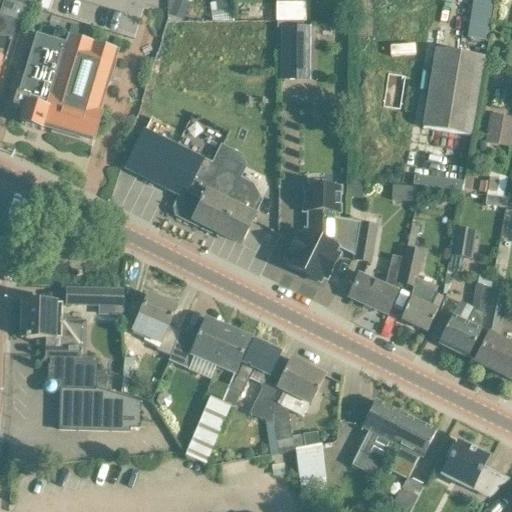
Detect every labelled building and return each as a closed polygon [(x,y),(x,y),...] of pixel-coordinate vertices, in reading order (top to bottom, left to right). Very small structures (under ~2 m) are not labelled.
[(3,0),(0,12),(0,15),(0,16),(14,21),(18,22),(23,24),(25,17),(35,3),(37,0),(3,0)] [(178,0),(175,0),(168,16),(183,23),(191,6),(178,0)] [(214,0),(216,4),(211,5),(213,22),(233,22),(230,0),(214,0)] [(468,0),(473,1),(467,40),(487,43),(493,0),(468,0)] [(310,74),(310,27),(280,27),(280,74),(310,74)] [(0,61),(5,63),(10,44),(11,40),(0,36),(0,61)] [(68,38),(66,46),(37,37),(19,96),(16,95),(12,109),(25,112),(20,125),(41,132),(43,125),(94,140),(102,115),(99,114),(107,87),(108,87),(115,66),(114,65),(118,53),(68,38)] [(435,50),(421,129),(472,137),(486,59),(485,58),(435,50)] [(486,144),(511,148),(511,145),(511,118),(491,114),(486,144)] [(241,245),(250,227),(256,215),(255,215),(263,202),(253,186),(204,161),(205,160),(167,140),(172,129),(152,118),(135,152),(126,170),(183,198),(177,210),(177,215),(212,232),(214,231),(241,245)] [(480,182),(479,194),(489,195),(490,184),(480,182)] [(339,214),(340,189),(305,189),(304,213),(310,213),(309,235),(305,233),(302,239),(298,236),(286,260),(290,263),(288,268),(320,284),(323,279),(327,281),(339,257),(334,255),(337,249),(354,258),(360,224),(334,219),(334,213),(339,214)] [(370,264),(377,226),(360,223),(360,224),(354,258),(354,261),(370,264)] [(472,260),(477,233),(455,229),(450,256),(472,260)] [(407,249),(405,258),(399,285),(414,288),(422,252),(407,249)] [(399,285),(405,258),(393,257),(386,289),(380,286),(359,277),(350,299),(387,315),(397,293),(399,285)] [(509,294),(503,292),(491,289),(485,315),(482,330),(475,344),(483,348),(475,363),(511,381),(511,347),(498,341),(509,294)] [(122,292),(66,291),(66,306),(122,307),(122,292)] [(428,334),(436,315),(437,312),(436,311),(442,299),(431,294),(426,307),(411,300),(401,322),(428,334)] [(180,333),(168,328),(177,309),(148,297),(139,319),(140,320),(136,331),(122,331),(123,359),(123,368),(124,368),(122,394),(128,394),(129,369),(134,368),(134,360),(140,360),(139,341),(148,345),(149,341),(158,345),(155,352),(170,358),(180,333)] [(482,330),(485,315),(460,303),(448,327),(439,345),(468,360),(475,344),(482,330)] [(68,316),(62,316),(63,305),(22,304),(21,339),(26,339),(26,341),(30,341),(30,339),(41,339),(41,363),(49,364),(49,366),(48,366),(47,384),(55,391),(61,391),(62,430),(131,429),(131,426),(142,426),(142,404),(128,399),(128,394),(122,394),(121,397),(105,392),(107,383),(105,372),(98,372),(98,358),(86,358),(87,321),(68,321),(68,316)] [(170,358),(168,362),(185,370),(190,358),(234,377),(242,359),(250,341),(206,322),(198,340),(195,346),(191,344),(195,336),(183,331),(181,334),(181,333),(180,333),(170,358)] [(245,360),(232,385),(244,391),(249,380),(260,385),(262,391),(249,416),(262,422),(265,423),(270,456),(279,455),(279,453),(271,403),(276,393),(264,387),(263,384),(266,383),(269,377),(271,373),(280,356),(254,343),(245,360)] [(276,393),(271,403),(279,453),(279,455),(295,452),(302,449),(300,437),(292,438),(288,411),(297,416),(304,419),(311,406),(316,396),(325,378),(291,361),(282,379),(277,389),(276,393)] [(230,408),(222,404),(210,399),(186,456),(206,465),(230,408)] [(392,444),(406,418),(375,402),(362,429),(376,436),(366,457),(382,464),(392,444)] [(407,481),(408,480),(419,457),(423,459),(436,433),(406,418),(392,444),(401,449),(389,472),(407,481)] [(470,450),(461,445),(458,444),(456,448),(453,446),(446,458),(450,460),(442,477),(472,491),(473,488),(492,497),(506,483),(482,471),(488,459),(476,453),(476,452),(471,449),(470,450)] [(302,449),(295,452),(301,485),(325,481),(319,446),(302,449)] [(408,480),(407,481),(391,510),(393,511),(411,511),(423,488),(408,480)]
